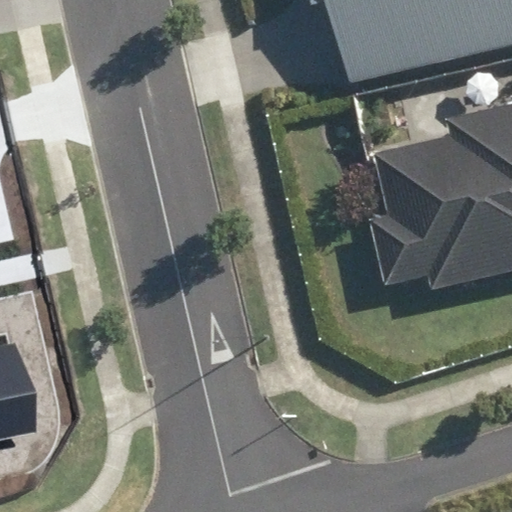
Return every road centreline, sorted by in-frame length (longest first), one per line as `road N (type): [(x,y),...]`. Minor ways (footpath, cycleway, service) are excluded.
road 1 (residential): [(119,0),(235,511)]
road 2 (tertiary): [(316,511),(511,450)]
